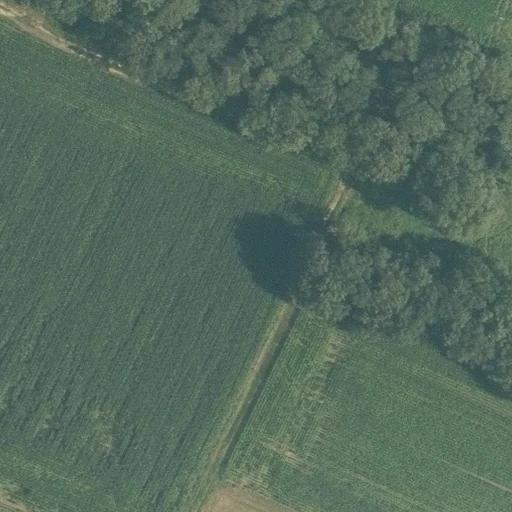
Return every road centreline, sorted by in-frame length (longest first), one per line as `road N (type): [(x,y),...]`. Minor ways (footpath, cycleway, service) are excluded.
road 1 (track): [(511,227),(0,8)]
road 2 (track): [(362,167),(195,511)]
